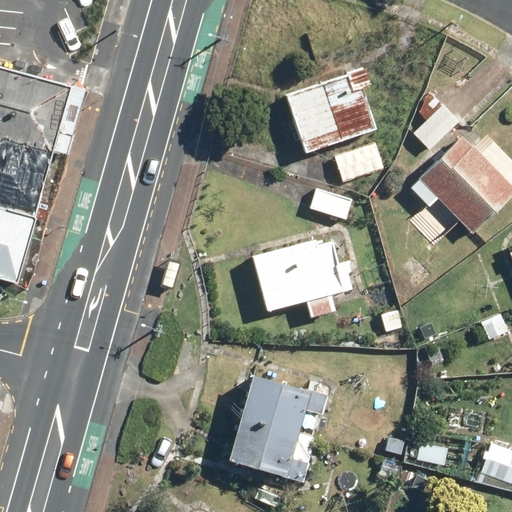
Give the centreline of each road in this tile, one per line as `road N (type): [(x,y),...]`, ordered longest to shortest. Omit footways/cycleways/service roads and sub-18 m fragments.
road 1 (primary): [(180,0),(76,370)]
road 2 (primary): [(76,370),(36,511)]
